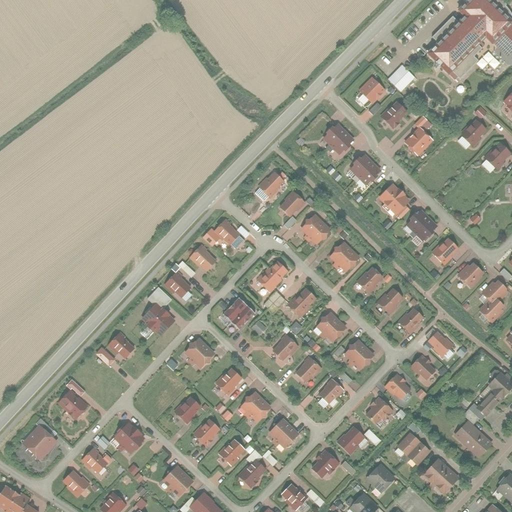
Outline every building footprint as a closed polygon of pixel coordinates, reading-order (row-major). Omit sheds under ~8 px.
[(459,0),(453,7),(461,14),(453,20),(447,13),(425,35),(431,42),(421,50),(443,71),(446,66),(454,74),(473,57),(469,54),(476,46),(475,44),(478,41),(474,37),(479,32),(487,40),(505,22),(508,19),(508,16),(506,11),(503,6),(499,0),(459,0)] [(410,74),(396,61),(383,75),(396,88),(406,77),(410,74)] [(366,74),(351,87),(364,102),(379,88),(366,74)] [(511,82),(497,96),(511,111),(511,82)] [(374,111),(385,123),(400,109),(389,97),(374,111)] [(362,106),(366,111),(376,104),(372,99),(362,106)] [(474,104),(470,109),(474,113),(479,108),(474,104)] [(417,112),(407,120),(412,125),(421,117),(417,112)] [(480,127),(470,117),(455,132),(467,143),(475,136),(473,134),(480,127)] [(333,120),(316,135),(324,143),(340,128),(333,120)] [(398,139),(410,151),(427,135),(415,123),(398,139)] [(348,137),(340,128),(324,143),(333,152),(348,137)] [(505,153),(492,139),(478,154),(480,156),(489,165),(491,167),(505,153)] [(366,159),(357,150),(344,163),(352,172),(366,159)] [(489,165),(480,156),(476,160),(485,168),(489,165)] [(376,169),(366,159),(352,172),(361,183),(376,169)] [(252,181),(263,192),(278,178),(267,166),(252,181)] [(404,197),(387,179),(372,194),(389,212),(404,197)] [(272,202),(284,213),(299,198),(288,186),(272,202)] [(424,214),(415,206),(400,220),(409,229),(424,214)] [(325,227),(307,209),(294,222),(312,240),(325,227)] [(475,215),(469,209),(463,215),(469,221),(475,215)] [(282,222),(290,215),(286,212),(279,219),(282,222)] [(409,229),(416,236),(431,222),(424,214),(409,229)] [(235,231),(219,216),(208,227),(225,242),(235,231)] [(210,237),(204,232),(200,236),(206,242),(210,237)] [(441,234),(425,249),(437,261),(453,247),(441,234)] [(354,254),(336,238),(322,253),(340,269),(354,254)] [(212,256),(195,242),(185,253),(201,268),(212,256)] [(511,248),(503,256),(511,266),(511,248)] [(190,270),(176,257),(172,262),(186,274),(190,270)] [(262,288),(281,267),(270,257),(251,278),(262,288)] [(466,257),(449,272),(462,286),(478,272),(466,257)] [(352,279),(361,289),(376,274),(367,265),(352,279)] [(170,269),(158,282),(174,295),(185,282),(170,269)] [(499,306),(493,299),(504,289),(491,274),(476,288),(483,296),(473,306),(485,319),(499,306)] [(153,283),(148,288),(158,298),(163,293),(153,283)] [(371,298),(382,309),(398,295),(388,283),(371,298)] [(282,301),(293,313),(311,296),(300,284),(282,301)] [(271,287),(257,301),(266,310),(279,296),(271,287)] [(241,302),(232,294),(216,311),(225,319),(241,302)] [(171,316),(150,297),(141,307),(162,326),(171,316)] [(249,311),(240,303),(225,320),(234,328),(249,311)] [(393,319),(402,329),(417,315),(408,305),(393,319)] [(154,335),(162,326),(141,307),(133,316),(154,335)] [(324,307),(309,322),(319,331),(333,316),(324,307)] [(319,331),(327,339),(342,325),(333,316),(319,331)] [(297,323),(290,317),(285,323),(291,329),(297,323)] [(260,326),(252,318),(246,323),(254,332),(260,326)] [(511,321),(500,334),(511,345),(511,321)] [(449,344),(432,327),(421,338),(438,355),(449,344)] [(130,346),(113,328),(102,338),(119,356),(130,346)] [(278,330),(262,347),(276,359),(292,343),(278,330)] [(201,342),(192,333),(176,348),(185,358),(201,342)] [(353,335),(337,350),(346,359),(362,343),(353,335)] [(315,343),(308,337),(304,342),(310,348),(315,343)] [(339,346),(334,341),(327,349),(332,354),(339,346)] [(185,358),(193,366),(209,350),(201,342),(185,358)] [(346,359),(353,366),(369,351),(362,343),(346,359)] [(95,344),(90,350),(104,362),(109,356),(95,344)] [(431,366),(416,351),(404,362),(420,378),(431,366)] [(316,365),(302,352),(287,367),(301,381),(316,365)] [(237,374),(224,363),(209,382),(222,392),(237,374)] [(406,386),(390,369),(379,380),(395,396),(406,386)] [(471,406),(479,413),(498,394),(508,383),(505,380),(508,377),(500,369),(498,372),(494,369),(483,380),(490,387),(471,406)] [(324,373),(310,389),(324,402),(338,387),(324,373)] [(80,389),(65,376),(61,380),(75,393),(80,389)] [(418,396),(423,390),(416,383),(410,389),(418,396)] [(62,387),(52,399),(72,416),(82,404),(62,387)] [(258,398),(247,387),(231,403),(242,414),(258,398)] [(184,393),(168,408),(179,420),(195,405),(184,393)] [(358,410),(369,421),(385,405),(374,394),(358,410)] [(242,414),(249,420),(264,405),(258,398),(242,414)] [(211,403),(217,409),(221,405),(215,399),(211,403)] [(221,405),(217,412),(224,416),(228,409),(221,405)] [(473,417),(461,407),(457,411),(468,422),(473,417)] [(50,428),(35,414),(31,418),(45,432),(50,428)] [(201,415),(186,431),(199,443),(214,427),(201,415)] [(284,424),(275,415),(261,430),(271,439),(284,424)] [(461,417),(447,433),(472,456),(486,440),(461,417)] [(130,427),(121,419),(106,435),(116,443),(130,427)] [(14,440),(33,458),(51,440),(32,422),(14,440)] [(346,423),(331,439),(343,451),(359,435),(346,423)] [(271,439),(278,446),(292,431),(284,424),(271,439)] [(116,443),(126,451),(139,435),(130,427),(116,443)] [(374,437),(363,427),(359,431),(370,441),(374,437)] [(390,442),(401,452),(413,437),(403,428),(390,442)] [(111,443),(97,432),(93,437),(106,448),(111,443)] [(238,447),(225,436),(211,453),(224,463),(238,447)] [(413,437),(401,452),(410,460),(423,446),(413,437)] [(96,454),(86,445),(76,456),(92,470),(102,459),(98,455),(96,454)] [(319,448),(302,466),(314,478),(332,461),(319,448)] [(100,450),(96,454),(98,455),(102,459),(106,455),(100,450)] [(435,457),(431,454),(417,468),(420,472),(435,457)] [(233,474),(245,485),(261,468),(249,457),(233,474)] [(350,467),(339,457),(335,461),(346,472),(350,467)] [(420,472),(426,478),(441,463),(435,457),(420,472)] [(359,473),(367,481),(382,466),(373,458),(359,473)] [(126,459),(120,466),(126,471),(132,465),(126,459)] [(168,461),(154,477),(164,487),(179,470),(168,461)] [(441,463),(426,478),(433,484),(447,469),(441,463)] [(82,480),(67,466),(56,478),(71,492),(82,480)] [(382,466),(367,481),(375,489),(389,474),(382,466)] [(133,469),(128,475),(135,481),(140,475),(133,469)] [(438,489),(452,474),(447,469),(433,484),(438,489)] [(491,486),(502,495),(511,482),(511,475),(504,469),(491,486)] [(164,487),(172,494),(187,477),(179,470),(164,487)] [(286,479),(274,491),(289,506),(301,494),(286,479)] [(20,495),(0,481),(0,505),(10,511),(20,495)] [(511,482),(502,495),(511,503),(511,482)] [(317,497),(305,486),(301,490),(313,502),(317,497)] [(341,504),(350,511),(364,496),(356,488),(341,504)] [(107,489),(91,506),(97,511),(109,511),(120,500),(107,489)] [(197,489),(183,504),(192,511),(213,511),(217,507),(197,489)] [(183,493),(172,505),(177,510),(188,497),(183,493)] [(10,511),(9,511),(27,511),(33,503),(20,495),(10,511)] [(364,496),(350,511),(364,511),(372,503),(364,496)] [(497,511),(484,499),(471,511),(497,511)]
